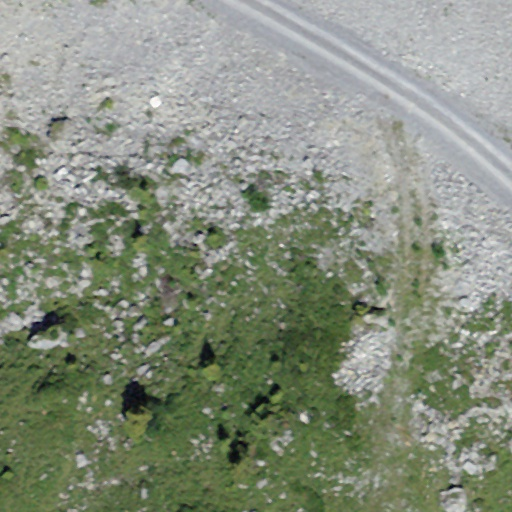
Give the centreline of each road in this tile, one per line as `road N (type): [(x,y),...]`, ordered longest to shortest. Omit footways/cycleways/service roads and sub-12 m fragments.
road 1 (track): [(385,73),(412,261),(386,480)]
road 2 (track): [(511,179),(385,73),(245,0)]
